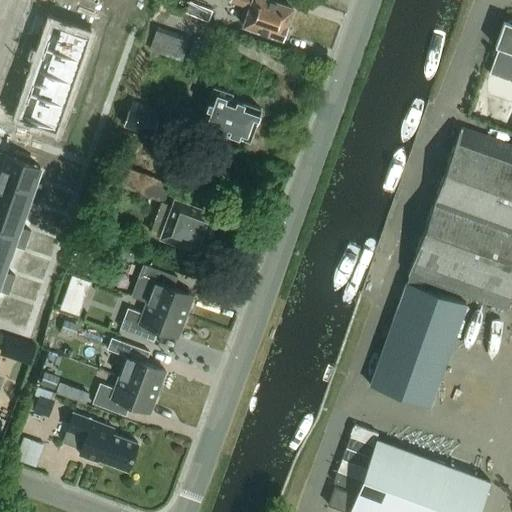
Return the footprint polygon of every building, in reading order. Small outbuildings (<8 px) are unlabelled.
[(49,0),(78,10),(81,0),(49,0)] [(229,0),(229,2),(248,9),(241,26),(280,39),(287,37),(289,30),(286,26),(293,8),(269,0),(229,0)] [(209,22),(213,12),(189,2),(184,12),(209,22)] [(59,5),(51,28),(95,44),(98,35),(88,31),(93,17),(59,5)] [(511,19),(511,20),(510,21),(509,22),(504,21),(496,45),(499,46),(490,73),(511,80),(511,19)] [(51,28),(42,52),(76,64),(81,49),(92,53),(95,44),(51,28)] [(182,61),(189,39),(158,28),(151,51),(182,61)] [(42,52),(34,75),(79,91),(82,82),(71,78),(76,64),(42,52)] [(34,75),(26,97),(60,109),(65,96),(76,100),(79,91),(34,75)] [(256,122),(261,109),(229,98),(231,93),(214,87),(203,115),(180,106),(175,119),(200,128),(201,123),(249,139),(255,122),(256,122)] [(162,113),(131,101),(122,125),(153,136),(162,113)] [(511,145),(462,128),(369,385),(429,407),(466,305),(422,289),(425,281),(506,310),(511,291),(511,145)] [(13,135),(5,158),(51,172),(54,163),(43,160),(48,146),(13,135)] [(5,158),(0,173),(0,180),(32,191),(37,177),(48,181),(51,172),(5,158)] [(185,190),(120,166),(114,184),(171,205),(173,198),(181,201),(185,190)] [(0,180),(0,205),(35,217),(39,208),(27,204),(32,191),(0,180)] [(171,205),(159,237),(208,254),(215,236),(210,234),(217,214),(181,201),(173,198),(171,205)] [(0,205),(0,230),(16,236),(21,222),(32,226),(35,217),(0,205)] [(0,230),(0,255),(8,258),(20,262),(23,253),(11,249),(16,236),(0,230)] [(0,280),(0,281),(5,267),(17,271),(20,262),(8,258),(0,255),(0,280)] [(146,302),(185,316),(193,295),(173,288),(177,277),(148,266),(140,286),(151,290),(146,302)] [(60,309),(79,313),(85,278),(66,274),(60,309)] [(0,291),(0,311),(9,313),(13,294),(0,291)] [(177,337),(185,316),(146,302),(142,314),(127,308),(120,328),(153,341),(157,330),(177,337)] [(71,337),(75,326),(64,322),(60,333),(71,337)] [(0,351),(0,356),(29,367),(36,347),(6,336),(0,351)] [(126,356),(119,377),(157,391),(165,370),(145,363),(149,352),(111,337),(107,349),(126,356)] [(51,389),(55,378),(44,374),(40,385),(51,389)] [(149,412),(157,391),(119,377),(114,389),(99,383),(92,403),(125,416),(129,405),(149,412)] [(53,394),(37,388),(34,395),(39,397),(33,412),(48,417),(54,401),(50,400),(53,394)] [(97,459),(127,471),(137,444),(111,434),(113,429),(72,413),(62,442),(80,449),(78,454),(96,461),(97,459)] [(356,491),(377,433),(354,425),(333,482),(356,491)] [(14,458),(35,464),(42,442),(21,436),(14,458)] [(479,511),(490,482),(378,440),(350,511),(479,511)] [(344,511),(350,493),(334,487),(327,505),(344,511)]
